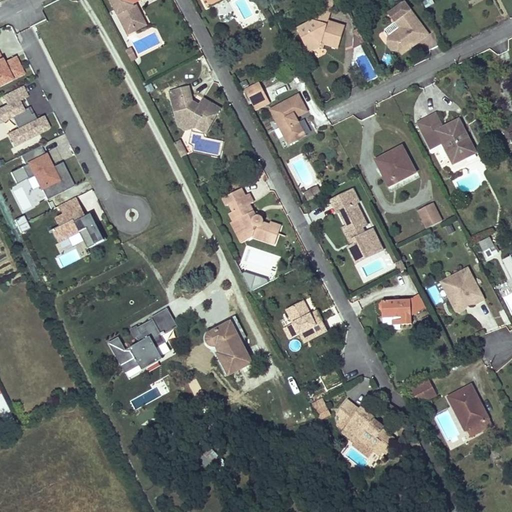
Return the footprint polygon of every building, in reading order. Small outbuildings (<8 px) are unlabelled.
[(137,0),(110,0),(124,27),(130,23),(133,29),(144,24),(133,2),(137,0)] [(318,0),(317,5),(332,9),(334,0),(318,0)] [(338,49),(341,38),(344,28),(328,23),(332,9),(317,5),(313,20),(295,29),(307,51),(315,46),(322,49),(324,44),(338,49)] [(407,11),(395,20),(399,25),(399,28),(399,30),(399,32),(397,31),(395,31),(389,35),(387,43),(391,49),(399,50),(405,46),(407,49),(425,36),(407,11)] [(130,23),(124,27),(127,32),(133,29),(130,23)] [(351,45),(363,39),(356,27),(352,29),(351,45)] [(300,47),(292,51),(295,59),(303,55),(300,47)] [(131,48),(125,51),(130,60),(136,57),(131,48)] [(2,60),(0,56),(0,81),(22,71),(14,55),(2,60)] [(264,97),(257,82),(243,88),(251,104),(264,97)] [(26,93),(22,84),(3,93),(8,103),(0,107),(0,117),(12,111),(20,127),(10,133),(14,143),(48,126),(43,116),(36,119),(32,110),(30,111),(27,105),(22,108),(17,98),(26,93)] [(188,86),(168,91),(175,118),(181,117),(194,125),(203,131),(219,107),(202,97),(198,104),(191,99),(188,86)] [(298,95),(269,109),(287,144),(303,136),(294,117),(306,112),(298,95)] [(254,109),(267,102),(264,97),(251,104),(254,109)] [(417,120),(418,122),(435,114),(434,112),(417,120)] [(435,114),(418,122),(431,148),(442,142),(453,163),(462,158),(461,156),(474,149),(458,119),(442,128),(435,114)] [(184,128),(194,125),(181,117),(175,118),(176,123),(184,128)] [(511,123),(503,128),(506,137),(510,135),(511,134),(511,123)] [(174,144),(178,153),(185,149),(180,141),(174,144)] [(50,164),(40,142),(18,152),(21,157),(23,162),(20,164),(26,176),(32,173),(44,197),(73,183),(61,159),(50,164)] [(385,167),(393,184),(415,172),(401,147),(376,160),(380,169),(385,167)] [(461,156),(462,158),(475,151),(474,149),(461,156)] [(385,167),(380,169),(389,186),(393,184),(385,167)] [(239,188),(224,196),(227,203),(242,195),(239,188)] [(319,195),(315,188),(304,194),(308,201),(308,200),(319,195)] [(354,259),(363,254),(365,259),(376,253),(371,242),(377,239),(372,229),(364,233),(362,228),(367,225),(356,204),(359,203),(352,190),(329,201),(336,215),(340,213),(347,226),(342,229),(349,242),(354,240),(356,244),(352,246),(348,248),(354,259)] [(242,195),(227,203),(232,211),(235,210),(238,216),(233,219),(244,239),(251,235),(272,243),(278,225),(268,222),(266,225),(260,223),(258,219),(254,217),(251,212),(247,204),(251,202),(246,193),(242,195)] [(84,214),(78,201),(60,209),(62,212),(55,215),(59,224),(52,227),(57,238),(79,228),(87,244),(105,236),(92,210),(84,214)] [(426,227),(434,223),(441,219),(433,202),(418,209),(426,227)] [(239,242),(244,239),(233,219),(238,216),(235,210),(232,211),(227,213),(231,220),(228,221),(239,242)] [(25,211),(16,216),(22,228),(31,223),(25,211)] [(488,259),(493,256),(498,254),(490,238),(480,243),(488,259)] [(377,239),(371,242),(376,253),(383,250),(377,239)] [(356,264),(365,259),(363,254),(354,259),(356,264)] [(393,260),(398,270),(404,267),(399,257),(393,260)] [(511,264),(509,257),(502,260),(511,278),(511,277),(511,264)] [(465,269),(447,278),(450,285),(449,285),(453,293),(450,294),(449,298),(455,311),(461,308),(461,304),(466,302),(467,305),(474,301),(475,304),(484,300),(471,274),(468,276),(465,269)] [(447,278),(440,282),(449,298),(450,294),(453,293),(449,285),(450,285),(447,278)] [(418,293),(408,298),(409,313),(424,306),(418,293)] [(409,313),(408,298),(380,299),(380,301),(377,301),(375,303),(375,308),(377,311),(380,311),(380,317),(399,316),(400,324),(410,323),(409,313)] [(500,327),(510,322),(498,299),(488,304),(500,327)] [(308,313),(301,300),(285,308),(287,314),(291,321),(283,325),(289,338),(297,333),(302,342),(325,330),(319,316),(311,320),(308,313)] [(455,311),(457,314),(475,304),(474,301),(467,305),(466,302),(461,304),(461,308),(455,311)] [(118,338),(109,342),(125,372),(158,353),(155,347),(166,341),(162,333),(176,325),(167,307),(151,316),(151,318),(132,329),(139,343),(125,351),(118,338)] [(315,310),(308,313),(311,320),(319,316),(315,310)] [(283,325),(291,321),(287,314),(279,318),(283,325)] [(399,316),(380,317),(381,325),(400,324),(399,316)] [(210,345),(212,345),(215,345),(219,353),(217,354),(228,374),(251,362),(229,322),(208,333),(206,335),(205,337),(205,340),(206,342),(208,344),(210,345)] [(417,405),(426,400),(436,395),(428,380),(409,389),(417,405)] [(448,397),(465,431),(474,426),(479,424),(480,427),(482,431),(491,426),(470,386),(448,397)] [(0,412),(9,410),(3,394),(0,395),(0,412)] [(348,398),(346,401),(358,409),(360,407),(348,398)] [(346,401),(336,413),(341,416),(335,423),(343,429),(341,431),(353,440),(356,437),(372,449),(376,445),(381,449),(386,443),(392,436),(386,431),(385,433),(380,429),(382,425),(372,417),(373,415),(360,407),(358,409),(346,401)] [(325,405),(316,410),(320,418),(329,413),(325,405)] [(353,440),(351,444),(367,456),(372,449),(356,437),(353,440)] [(376,445),(372,449),(385,459),(393,448),(386,443),(381,449),(376,445)] [(210,466),(216,455),(208,450),(202,462),(210,466)]
